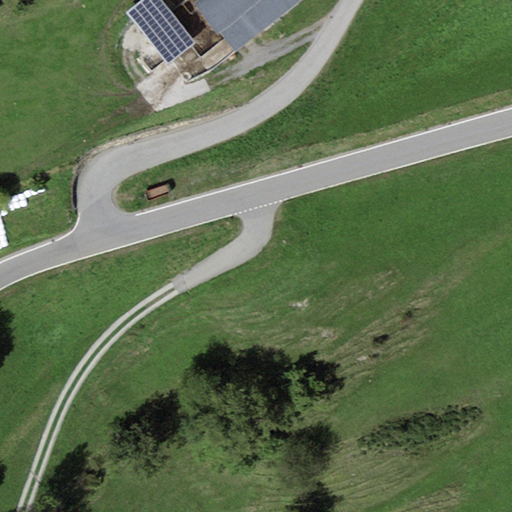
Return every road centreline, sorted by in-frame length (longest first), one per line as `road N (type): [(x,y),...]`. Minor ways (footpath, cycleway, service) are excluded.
road 1 (tertiary): [(106,239),(511,123)]
road 2 (track): [(23,511),(73,383),(152,299),(258,239),(255,195)]
road 3 (residential): [(106,239),(97,205),(104,175),(256,114),(287,93),(351,0)]
